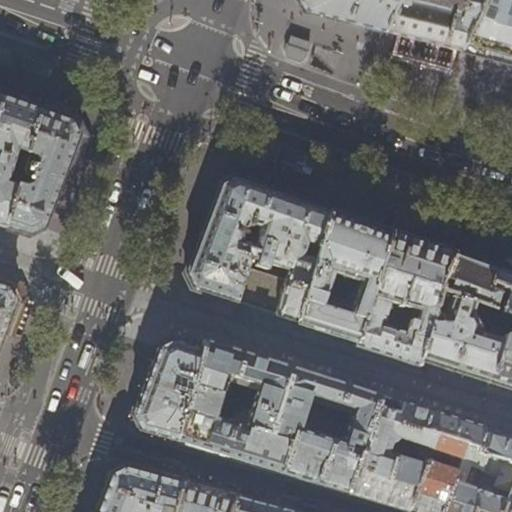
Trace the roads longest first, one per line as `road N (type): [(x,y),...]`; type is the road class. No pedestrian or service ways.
road 1 (primary): [(511,186),(196,70)]
road 2 (residential): [(59,434),(344,511)]
road 3 (secondary): [(112,292),(196,70)]
road 4 (primary): [(196,70),(0,1)]
road 5 (secondary): [(59,434),(112,292)]
